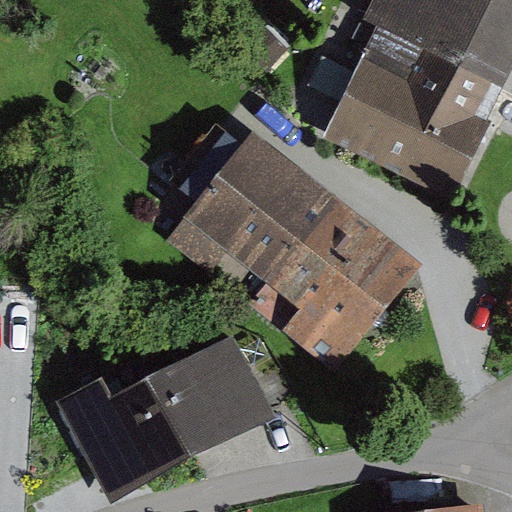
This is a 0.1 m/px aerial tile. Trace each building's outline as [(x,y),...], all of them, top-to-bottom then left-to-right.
[(341,101),(324,136),(455,197),(511,74),(511,0),(373,0),(365,19),(378,24),(355,73),(322,58),(309,87),(341,101)] [(266,282),(332,198),(253,136),(169,244),(208,274),(226,251),(266,282)] [(361,340),(421,266),(332,198),(266,282),(301,312),(285,332),(336,372),(361,340)] [(0,256),(0,278),(11,271),(0,256)] [(59,405),(110,503),(273,419),(231,338),(109,401),(101,384),(59,405)]
